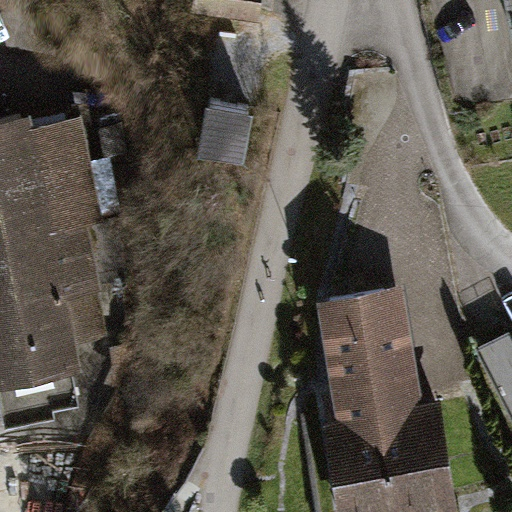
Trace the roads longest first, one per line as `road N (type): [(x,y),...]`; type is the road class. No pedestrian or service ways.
road 1 (residential): [(342,0),(331,12),(223,451),(217,511)]
road 2 (residential): [(394,0),(435,142),(490,243),(511,257)]
